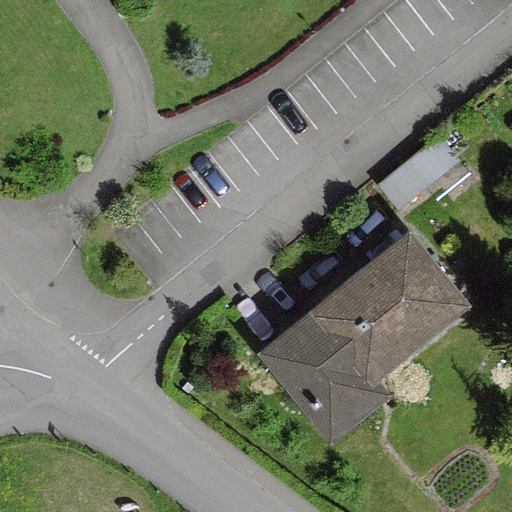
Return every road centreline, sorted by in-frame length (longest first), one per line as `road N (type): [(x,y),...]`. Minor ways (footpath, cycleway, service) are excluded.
road 1 (residential): [(511,38),(130,336),(80,400)]
road 2 (residential): [(243,511),(169,453),(80,400)]
